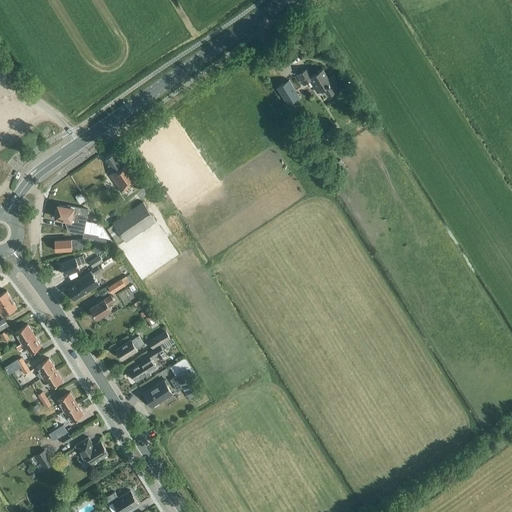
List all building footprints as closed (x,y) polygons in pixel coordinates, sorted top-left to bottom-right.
[(328,95),(341,88),(333,76),(328,78),(322,69),(311,76),(307,68),(297,75),(303,84),(307,82),(310,87),(313,86),(317,92),(324,88),(328,95)] [(288,104),(299,97),(289,80),(277,87),(288,104)] [(134,155),(127,144),(115,152),(123,162),(134,155)] [(123,192),(142,178),(130,161),(124,165),(115,153),(105,159),(115,172),(111,175),(123,192)] [(340,160),(328,168),(336,178),(347,170),(340,160)] [(143,202),(106,227),(117,243),(124,238),(126,242),(156,221),(143,202)] [(83,233),(87,209),(68,206),(68,207),(58,205),(57,209),(57,211),(55,210),(54,216),(55,216),(55,218),(65,220),(65,221),(70,222),(68,231),(83,233)] [(83,233),(82,239),(83,239),(83,240),(90,241),(106,245),(107,237),(101,236),(85,234),(83,233)] [(82,239),(54,240),(55,250),(83,249),(83,240),(83,239),(82,239)] [(76,257),(88,253),(86,249),(75,253),(76,257)] [(106,269),(130,256),(125,249),(114,254),(112,251),(101,257),(103,260),(112,255),(114,258),(104,264),(106,269)] [(78,265),(85,262),(83,255),(76,258),(75,257),(60,263),(64,275),(80,269),(78,265)] [(90,261),(89,261),(93,268),(100,263),(103,261),(99,255),(95,258),(90,261)] [(93,268),(91,269),(95,276),(104,270),(100,264),(100,263),(93,268)] [(98,285),(89,272),(82,277),(83,279),(68,289),(75,299),(82,295),(84,295),(86,293),(86,292),(98,285)] [(112,294),(129,283),(127,281),(129,280),(127,276),(108,287),(112,294)] [(0,305),(12,299),(7,291),(0,294),(0,305)] [(108,305),(114,301),(111,295),(90,308),(97,319),(111,310),(108,305)] [(12,299),(0,305),(0,311),(3,315),(17,307),(12,299)] [(152,323),(158,319),(155,314),(153,315),(146,302),(142,304),(146,311),(146,312),(152,323)] [(0,330),(9,325),(4,318),(0,320),(0,330)] [(15,332),(22,343),(34,335),(27,324),(15,332)] [(4,341),(10,338),(6,331),(0,334),(4,341)] [(153,349),(170,338),(166,331),(149,341),(153,349)] [(41,346),(34,335),(22,343),(29,354),(41,346)] [(139,335),(131,340),(116,349),(122,359),(137,350),(136,348),(144,343),(139,335)] [(143,362),(129,370),(136,382),(145,376),(144,374),(149,372),(150,373),(157,369),(151,359),(157,355),(159,358),(165,355),(160,346),(140,358),(143,362)] [(17,361),(21,367),(26,364),(22,357),(17,361)] [(36,366),(43,377),(55,369),(49,358),(36,366)] [(30,371),(26,364),(21,367),(25,374),(30,371)] [(62,380),(55,369),(43,377),(50,388),(62,380)] [(189,369),(171,380),(178,391),(183,388),(183,387),(187,395),(200,387),(189,369)] [(159,401),(171,393),(164,380),(143,393),(152,406),(160,402),(159,401)] [(42,401),(47,398),(43,391),(38,395),(42,401)] [(57,400),(64,411),(77,403),(70,392),(57,400)] [(47,398),(42,401),(46,408),(51,404),(47,398)] [(77,403),(64,411),(60,413),(62,417),(67,415),(71,422),(83,414),(77,403)] [(67,432),(63,426),(49,434),(53,441),(67,432)] [(89,437),(75,446),(83,459),(88,466),(92,464),(109,454),(101,441),(94,445),(89,437)] [(35,455),(40,463),(36,465),(40,471),(54,463),(46,449),(35,455)] [(68,465),(67,452),(60,457),(60,465),(68,465)] [(119,498),(115,492),(103,499),(107,506),(113,502),(119,511),(125,511),(139,504),(130,490),(119,498)]
